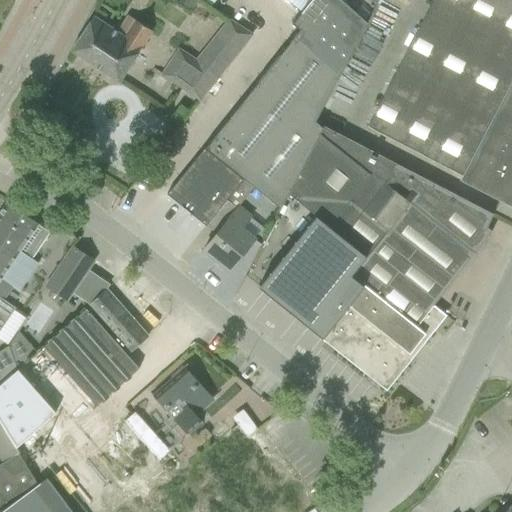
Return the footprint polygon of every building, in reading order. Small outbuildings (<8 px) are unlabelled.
[(313,123),(366,25),(337,0),(279,0),(277,3),(297,19),(292,25),(298,31),(166,195),(205,226),(209,221),(210,221),(226,202),(225,201),(242,180),(280,210),(288,194),(321,129),(313,123)] [(511,0),(432,0),(367,127),(462,177),(459,182),(511,209),(511,206),(511,0)] [(151,32),(144,27),(128,16),(117,33),(93,18),(71,51),(118,82),(151,32)] [(251,35),(236,23),(229,18),(196,60),(178,49),(163,72),(183,88),(199,101),(251,35)] [(316,216),(258,289),(320,339),(324,343),(328,339),(385,384),(410,352),(409,352),(417,341),(422,345),(445,316),(432,306),(491,232),(486,228),(492,215),(321,129),(288,194),(316,216)] [(220,230),(203,250),(228,271),(254,240),(255,238),(243,229),(252,218),(237,206),(252,187),(242,180),(225,201),(226,202),(210,221),(220,230)] [(6,204),(0,212),(0,245),(16,257),(3,277),(14,284),(13,286),(12,287),(19,291),(38,264),(31,259),(20,252),(37,226),(38,225),(6,204)] [(3,277),(16,257),(0,245),(0,330),(15,309),(3,300),(13,286),(14,284),(3,277)] [(66,301),(93,261),(73,248),(46,287),(66,301)] [(126,355),(147,337),(106,291),(16,371),(17,371),(70,431),(109,395),(139,370),(126,355)] [(193,413),(210,397),(181,365),(169,376),(173,382),(154,399),(188,438),(203,425),(193,413)] [(0,385),(11,376),(0,366),(0,385)] [(16,372),(0,385),(0,423),(15,447),(53,413),(16,372)] [(137,437),(148,428),(134,413),(124,422),(137,437)] [(117,415),(46,478),(46,479),(71,511),(294,511),(296,511),(236,432),(175,479),(166,470),(137,437),(124,422),(117,415)] [(0,506),(36,484),(0,424),(0,461),(2,464),(0,465),(0,506)] [(71,511),(46,479),(37,486),(1,511),(71,511)]
